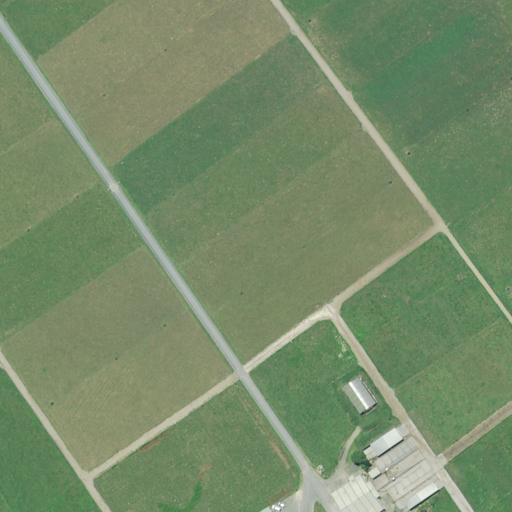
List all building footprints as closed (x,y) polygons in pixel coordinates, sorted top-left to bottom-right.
[(378,404),(361,379),(345,390),(362,414),(378,404)] [(404,440),(397,429),(372,446),(380,456),(404,440)] [(382,473),(379,468),(370,473),(374,479),(382,473)] [(344,511),(382,511),(385,510),(380,502),(384,499),(377,490),(372,482),(368,484),(359,470),(349,477),(352,482),(333,495),(344,511)] [(440,490),(435,483),(407,503),(411,510),(440,490)]
